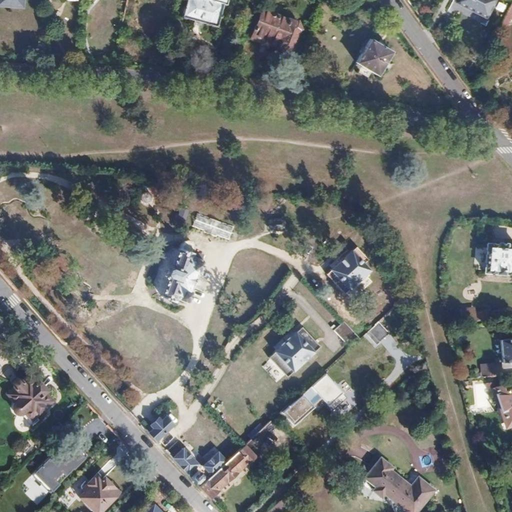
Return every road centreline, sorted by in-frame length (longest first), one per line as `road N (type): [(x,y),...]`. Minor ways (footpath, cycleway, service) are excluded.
road 1 (residential): [(0,72),(147,76),(486,131)]
road 2 (residential): [(0,287),(210,511)]
road 3 (residential): [(391,0),(486,131)]
